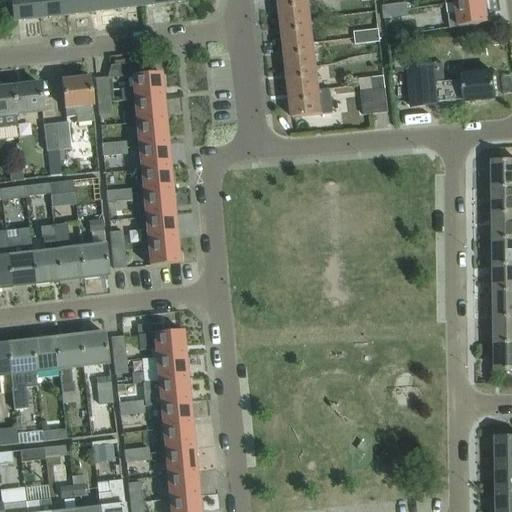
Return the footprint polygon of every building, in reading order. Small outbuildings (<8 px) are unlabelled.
[(12,22),(39,19),(36,0),(9,0),(10,4),(11,14),(12,22)] [(36,0),(39,19),(64,16),(62,0),(36,0)] [(62,0),(64,16),(90,13),(88,0),(62,0)] [(88,0),(90,13),(116,10),(114,0),(88,0)] [(114,0),(116,10),(142,7),(140,0),(114,0)] [(278,0),(281,24),(311,20),(308,0),(278,0)] [(484,0),(475,0),(455,3),(457,14),(448,15),(450,28),(488,23),(484,0)] [(396,18),(408,16),(406,3),(394,5),(396,18)] [(0,5),(0,15),(11,14),(10,4),(0,5)] [(384,20),(396,18),(394,5),(382,7),(384,20)] [(284,47),(314,44),(311,20),(281,24),(284,47)] [(355,39),(379,36),(378,30),(354,33),(355,39)] [(355,45),(380,43),(379,36),(355,39),(355,45)] [(286,71),(316,67),(314,44),(284,47),(286,71)] [(407,69),(411,108),(437,106),(437,104),(464,101),(464,103),(495,100),(492,73),(462,75),(462,81),(445,83),(444,66),(407,69)] [(289,94),(319,91),(316,67),(286,71),(289,94)] [(133,101),(163,98),(160,73),(131,76),(133,101)] [(373,91),(385,89),(383,77),(371,78),(373,91)] [(92,106),(88,78),(61,81),(66,118),(76,117),(77,124),(93,122),(91,106),(92,106)] [(97,104),(109,103),(107,78),(95,79),(97,104)] [(388,113),(385,89),(373,91),(371,78),(359,80),(364,116),(388,113)] [(12,87),(15,115),(42,112),(39,84),(12,87)] [(0,116),(15,115),(12,87),(0,88),(0,116)] [(110,90),(113,107),(124,105),(122,88),(110,90)] [(319,91),(289,94),(292,118),(332,114),(329,90),(319,91)] [(135,124),(165,121),(163,98),(133,101),(135,124)] [(109,103),(97,104),(99,116),(110,114),(109,103)] [(137,148),(167,145),(165,121),(135,124),(137,148)] [(54,124),(60,176),(58,150),(70,149),(67,123),(54,124)] [(50,177),(60,176),(54,124),(41,125),(44,152),(47,152),(50,177)] [(102,151),(126,149),(125,142),(101,145),(102,151)] [(140,171),(170,168),(167,145),(137,148),(140,171)] [(492,188),(511,187),(511,161),(492,162),(492,188)] [(142,195),(172,192),(170,168),(140,171),(142,195)] [(47,185),(48,195),(50,195),(50,196),(73,193),(72,182),(47,185)] [(24,198),(48,195),(47,185),(22,188),(23,199),(24,199),(24,198)] [(493,214),(511,214),(511,187),(492,188),(493,214)] [(2,202),(23,199),(22,188),(0,190),(0,200),(1,200),(2,202)] [(106,198),(130,196),(130,190),(106,192),(106,198)] [(144,218),(174,216),(172,192),(142,195),(144,218)] [(130,196),(106,198),(107,204),(131,202),(130,196)] [(493,239),(511,238),(511,214),(493,214),(493,239)] [(146,242),(176,239),(174,216),(144,218),(146,242)] [(102,220),(88,222),(89,233),(103,231),(102,220)] [(82,280),(79,248),(69,249),(66,225),(51,227),(58,282),(82,280)] [(33,285),(58,282),(51,227),(40,228),(41,239),(43,239),(44,252),(31,253),(29,229),(27,229),(33,285)] [(9,288),(33,285),(27,229),(17,230),(17,239),(6,240),(5,232),(3,232),(9,288)] [(0,289),(9,288),(3,232),(0,232),(0,289)] [(111,245),(123,244),(122,232),(110,233),(111,245)] [(493,266),(511,265),(511,238),(493,239),(493,266)] [(176,239),(146,242),(149,266),(179,264),(176,239)] [(123,244),(111,245),(113,269),(125,268),(123,244)] [(79,248),(82,280),(108,277),(104,245),(79,248)] [(494,291),(511,291),(511,265),(493,266),(494,291)] [(494,318),(511,317),(511,291),(494,291),(494,318)] [(495,344),(511,343),(511,317),(494,318),(495,344)] [(155,359),(184,356),(182,331),(138,336),(139,351),(154,350),(155,359)] [(79,336),(82,367),(107,364),(104,333),(79,336)] [(70,369),(82,367),(79,336),(54,339),(58,370),(62,404),(75,402),(73,383),(71,383),(70,369)] [(113,362),(126,361),(123,337),(111,339),(113,362)] [(33,373),(58,370),(54,339),(29,342),(33,373)] [(21,374),(33,373),(29,342),(6,345),(10,376),(12,390),(11,390),(13,411),(27,410),(24,388),(23,389),(21,374)] [(511,343),(495,344),(495,371),(511,370),(511,343)] [(0,376),(10,376),(6,345),(0,345),(0,376)] [(157,382),(187,379),(184,356),(155,359),(157,382)] [(126,361),(113,362),(115,375),(127,374),(126,361)] [(142,373),(131,374),(132,385),(142,384),(143,384),(142,373)] [(98,405),(112,403),(109,378),(95,380),(98,405)] [(144,407),(159,406),(189,403),(187,379),(157,382),(143,384),(142,384),(144,401),(144,407)] [(145,414),(144,407),(144,401),(131,402),(132,415),(145,414)] [(120,417),(132,415),(131,402),(118,404),(120,417)] [(162,429),(191,427),(189,403),(159,406),(162,429)] [(164,453),(193,450),(191,427),(162,429),(164,453)] [(0,446),(18,444),(16,429),(0,430),(0,446)] [(65,430),(41,432),(42,442),(66,440),(65,430)] [(496,464),(511,464),(511,437),(495,438),(496,464)] [(95,447),(97,463),(114,461),(112,444),(95,447)] [(42,449),(43,461),(44,461),(43,459),(69,456),(67,446),(42,449)] [(149,461),(149,454),(148,448),(136,450),(137,462),(149,461)] [(21,463),(43,461),(42,449),(20,452),(21,463)] [(125,464),(137,462),(136,450),(124,451),(125,464)] [(166,476),(196,474),(193,450),(164,453),(166,476)] [(11,453),(0,454),(0,465),(12,464),(11,453)] [(496,490),(511,490),(511,464),(496,464),(496,490)] [(168,500),(198,497),(196,474),(166,476),(168,500)] [(71,486),(72,498),(87,497),(84,476),(71,478),(72,486),(71,486)] [(97,495),(99,511),(124,511),(121,481),(108,483),(109,493),(97,495)] [(130,504),(142,503),(140,486),(136,483),(128,484),(130,504)] [(60,500),(72,498),(71,486),(58,488),(60,500)] [(496,511),(511,511),(511,490),(496,490),(496,511)] [(99,511),(97,495),(99,510),(82,511),(99,511)] [(199,511),(198,497),(168,500),(169,511),(199,511)] [(25,511),(48,511),(48,501),(24,503),(25,511)] [(142,503),(130,504),(131,508),(131,511),(143,511),(143,507),(142,503)]
